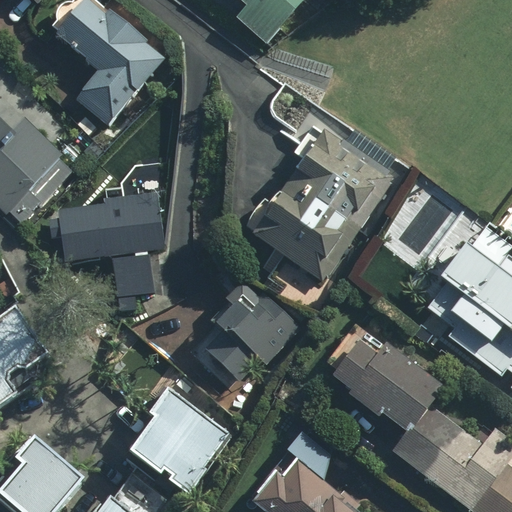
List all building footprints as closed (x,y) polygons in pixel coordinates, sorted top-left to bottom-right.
[(169,57),(153,44),(158,38),(117,6),(112,12),(97,0),(89,0),(65,32),(108,66),(82,99),(115,125),(169,57)] [(251,0),(256,4),(244,17),(273,42),(308,0),(251,0)] [(0,199),(12,211),(19,203),(31,215),(72,175),(62,165),(74,153),(34,113),(23,125),(0,102),(0,199)] [(399,175),(329,128),(257,233),(328,280),(399,175)] [(164,195),(66,207),(73,260),(171,248),(164,195)] [(511,251),(487,234),(434,308),(462,327),(456,335),(510,373),(511,370),(511,251)] [(305,323),(257,280),(201,343),(249,386),(305,323)] [(29,300),(0,321),(0,389),(10,404),(32,388),(24,373),(24,368),(32,361),(42,363),(64,348),(29,300)] [(452,386),(376,333),(348,373),(424,426),(452,386)] [(173,467),(177,461),(188,470),(182,477),(198,490),(204,482),(242,433),(180,385),(163,407),(170,412),(145,445),(173,467)] [(490,440),(441,406),(406,455),(480,507),(511,461),(511,432),(501,425),(490,440)] [(65,511),(101,471),(52,429),(32,451),(41,458),(17,485),(48,511),(65,511)] [(369,511),(308,458),(293,474),(283,465),(258,493),(279,511),(369,511)] [(511,511),(511,472),(482,511),(511,511)] [(149,511),(126,493),(110,511),(149,511)]
